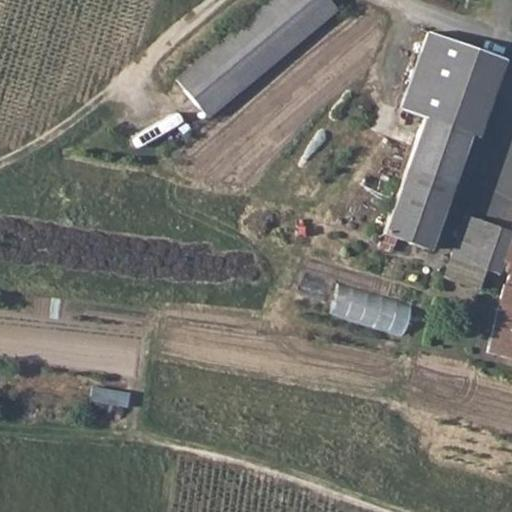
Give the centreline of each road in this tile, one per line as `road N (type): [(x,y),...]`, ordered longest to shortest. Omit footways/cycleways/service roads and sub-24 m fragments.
road 1 (track): [(0,433),(245,461),(387,511)]
road 2 (track): [(218,0),(41,144),(0,164)]
